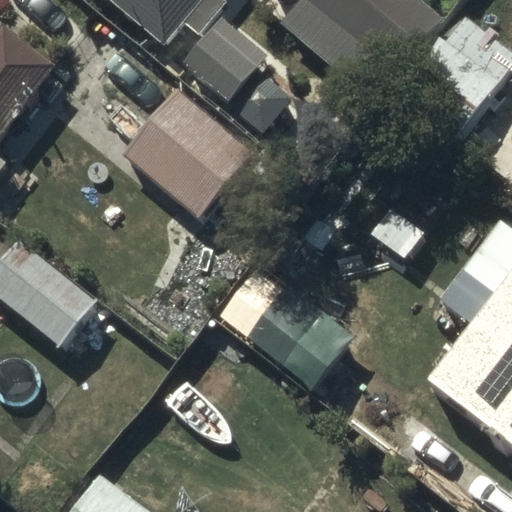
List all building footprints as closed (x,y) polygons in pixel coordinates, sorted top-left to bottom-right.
[(112,0),(169,48),(187,27),(202,39),(230,5),(224,0),(112,0)] [(307,0),(286,25),(379,104),(447,24),(419,0),(307,0)] [(511,76),(511,55),(469,21),(448,47),(439,40),(396,94),(458,143),(511,76)] [(274,59),(230,22),(190,71),(234,108),(274,59)] [(0,41),(0,181),(10,169),(0,160),(0,143),(58,70),(9,30),(0,41)] [(257,158),(183,94),(129,156),(203,220),(257,158)] [(511,229),(505,224),(445,303),(477,327),(432,387),(511,447),(511,229)] [(98,306),(23,245),(0,274),(0,298),(63,350),(98,306)] [(292,296),(262,272),(223,322),(366,435),(394,400),(281,310),(292,296)] [(145,511),(104,479),(77,511),(71,507),(66,511),(145,511)]
